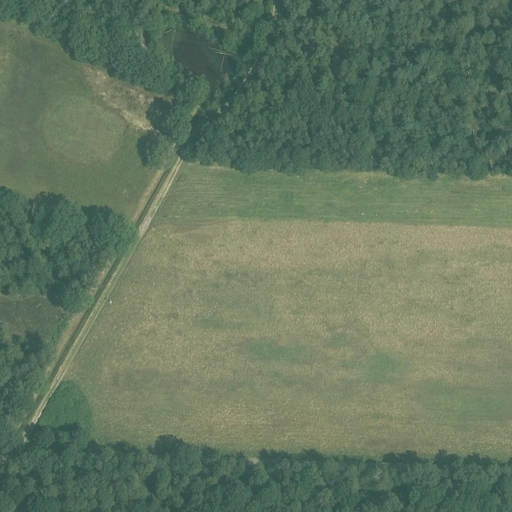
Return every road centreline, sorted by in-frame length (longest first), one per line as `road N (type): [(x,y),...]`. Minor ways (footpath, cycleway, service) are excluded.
road 1 (track): [(18,453),(194,141),(263,52),(277,0)]
road 2 (unclassified): [(511,472),(0,453)]
